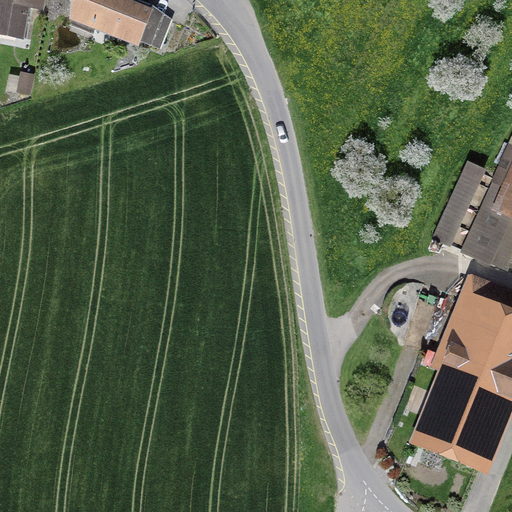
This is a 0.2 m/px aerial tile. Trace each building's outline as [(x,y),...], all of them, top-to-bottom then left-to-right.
[(0,0),(0,28),(22,33),(27,6),(41,9),(42,0),(0,0)] [(138,39),(158,47),(168,20),(117,0),(77,0),(79,1),(70,26),(92,35),(96,26),(136,42),(138,39)] [(33,76),(21,74),(18,91),(29,94),(33,76)] [(511,142),(495,178),(469,166),(436,239),(489,263),(492,258),(511,267),(511,142)] [(469,333),(427,440),(478,461),(506,392),(511,394),(511,295),(488,286),(471,279),(452,326),(469,333)]
